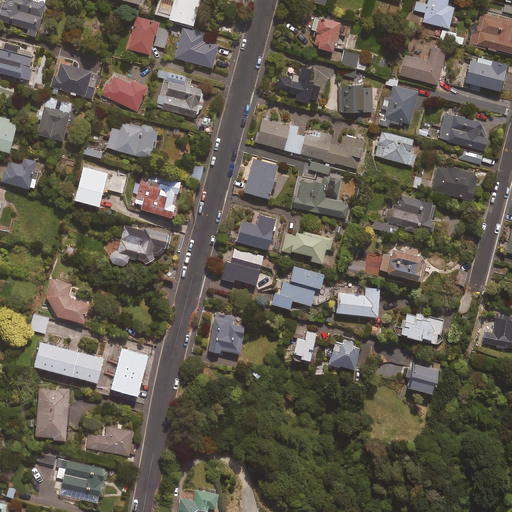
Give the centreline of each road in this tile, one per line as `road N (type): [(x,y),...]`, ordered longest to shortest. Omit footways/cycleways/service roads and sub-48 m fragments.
road 1 (residential): [(264,0),(197,248),(143,511)]
road 2 (residential): [(511,155),(475,290)]
